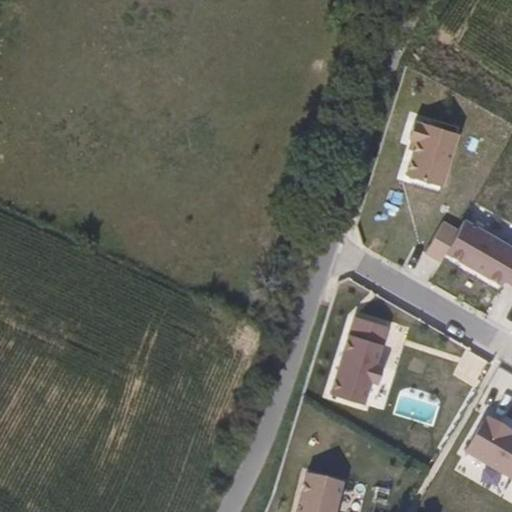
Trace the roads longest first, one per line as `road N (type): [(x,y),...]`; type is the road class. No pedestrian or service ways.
road 1 (residential): [(335,256),(413,41),(440,0)]
road 2 (residential): [(227,511),(284,395),(335,256)]
road 3 (residential): [(511,349),(393,279),(335,256)]
